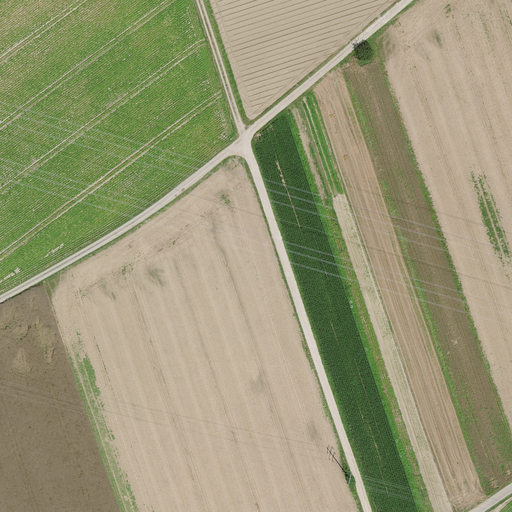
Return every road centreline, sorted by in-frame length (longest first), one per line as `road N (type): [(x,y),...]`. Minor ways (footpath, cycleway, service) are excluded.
road 1 (track): [(198,0),(367,511)]
road 2 (track): [(407,0),(146,215),(0,298)]
